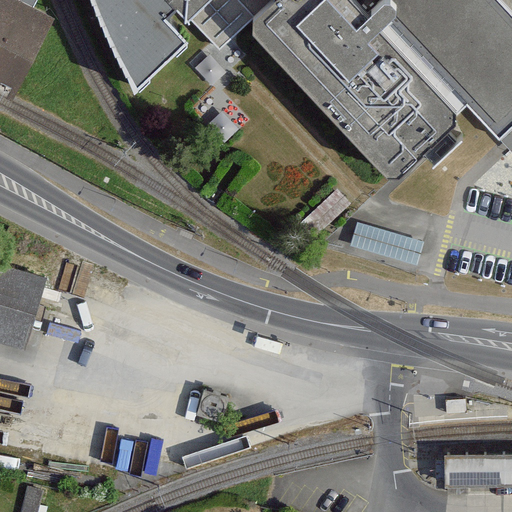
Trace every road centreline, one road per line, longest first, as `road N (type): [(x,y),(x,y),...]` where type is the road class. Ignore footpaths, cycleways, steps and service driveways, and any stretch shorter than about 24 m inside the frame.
road 1 (secondary): [(401,333),(296,317),(214,290),(103,237)]
road 2 (residential): [(396,491),(389,396),(401,333)]
road 3 (secondary): [(103,237),(0,169)]
